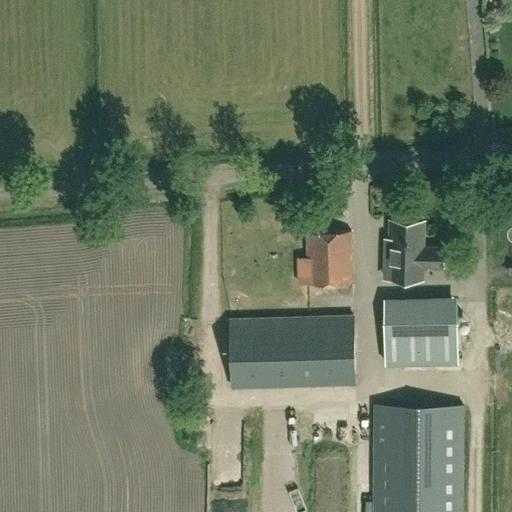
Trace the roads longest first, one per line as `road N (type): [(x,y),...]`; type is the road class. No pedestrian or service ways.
road 1 (unclassified): [(0,195),(511,156)]
road 2 (track): [(361,168),(358,0)]
